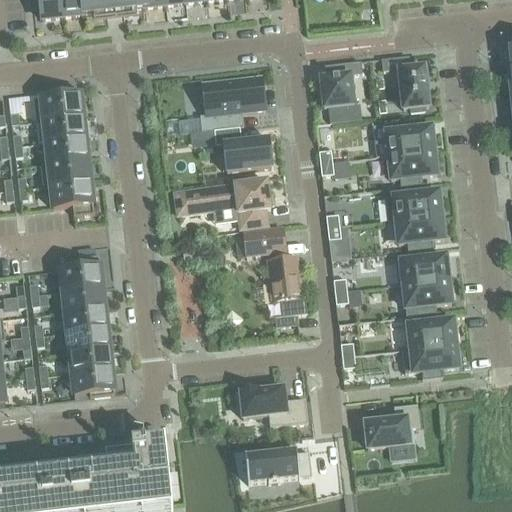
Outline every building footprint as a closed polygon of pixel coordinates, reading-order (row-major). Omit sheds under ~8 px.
[(63,22),(60,0),(38,0),(42,24),(63,22)] [(60,0),(63,22),(83,19),(81,0),(60,0)] [(143,0),(81,0),(83,19),(145,12),(143,0)] [(143,0),(145,12),(165,10),(164,0),(143,0)] [(184,0),(164,0),(165,10),(186,8),(184,0)] [(424,111),(428,111),(424,71),(406,73),(404,61),(381,64),(382,76),(398,74),(402,114),(409,113),(410,116),(424,114),(424,111)] [(332,81),(320,83),(323,113),(353,109),(350,80),(362,79),(360,66),(331,70),(332,81)] [(200,120),(201,136),(234,133),(232,118),(265,114),(261,81),(202,88),(205,120),(200,120)] [(33,105),(36,128),(83,123),(79,94),(55,97),(55,102),(33,105)] [(10,119),(11,130),(19,129),(18,118),(10,119)] [(83,123),(36,128),(43,127),(45,148),(85,143),(83,123)] [(178,123),(165,125),(166,140),(179,139),(178,125),(178,123)] [(387,161),(433,156),(430,132),(413,134),(412,127),(384,130),(387,161)] [(239,132),(214,135),(215,150),(223,149),(226,178),(271,173),(268,143),(241,146),(239,132)] [(12,140),(14,151),(22,150),(20,139),(12,140)] [(40,169),(40,170),(87,165),(85,143),(45,148),(47,168),(40,169)] [(14,151),(15,162),(23,161),(22,150),(14,151)] [(0,152),(0,157),(1,164),(9,163),(7,152),(0,152)] [(316,157),(317,168),(329,167),(328,155),(316,157)] [(398,184),(399,192),(421,190),(420,181),(435,179),(433,156),(387,161),(390,185),(398,184)] [(87,165),(40,170),(43,192),(90,186),(87,165)] [(329,167),(317,168),(319,180),(331,179),(329,167)] [(17,183),(19,194),(26,194),(25,182),(17,183)] [(3,185),(5,196),(12,195),(11,184),(3,185)] [(90,186),(43,192),(43,193),(50,192),(53,213),(72,211),(73,221),(94,219),(90,186)] [(266,186),(174,198),(177,220),(212,215),(214,229),(239,225),(240,234),(264,230),(262,214),(270,213),(266,186)] [(421,190),(399,192),(400,200),(384,202),(386,227),(395,226),(440,221),(438,196),(428,197),(427,190),(425,191),(425,189),(421,190)] [(20,205),(28,204),(26,194),(19,194),(20,205)] [(6,207),(14,206),(12,195),(5,196),(6,207)] [(338,220),(326,221),(327,233),(339,232),(338,220)] [(443,244),(440,221),(395,226),(397,249),(405,248),(406,258),(408,258),(427,256),(433,255),(432,245),(443,244)] [(339,232),(327,233),(328,245),(331,265),(351,263),(347,231),(339,232)] [(284,233),(243,237),(244,240),(246,261),(246,263),(287,258),(284,233)] [(244,240),(234,241),(236,262),(246,261),(244,240)] [(182,254),(184,265),(203,263),(201,251),(182,254)] [(409,265),(400,266),(402,290),(448,284),(445,261),(428,262),(427,256),(408,258),(409,265)] [(60,276),(62,297),(102,293),(98,261),(78,263),(79,273),(60,276)] [(280,304),(282,320),(306,318),(305,302),(299,303),(295,264),(269,267),(273,305),(280,304)] [(345,284),(333,285),(334,297),(347,296),(345,284)] [(448,284),(402,290),(406,322),(440,318),(440,317),(434,318),(434,310),(451,308),(448,284)] [(37,289),(29,290),(30,301),(38,300),(37,289)] [(15,291),(17,302),(24,301),(23,290),(15,291)] [(102,293),(62,297),(64,318),(104,313),(102,293)] [(347,296),(334,297),(336,309),(348,308),(347,296)] [(32,312),(40,311),(38,300),(30,301),(32,312)] [(18,313),(26,313),(24,301),(17,302),(18,313)] [(17,302),(3,304),(4,317),(18,315),(18,313),(17,302)] [(104,313),(64,318),(67,338),(107,333),(104,313)] [(230,314),(221,326),(233,335),(242,324),(230,314)] [(410,353),(410,354),(411,353),(455,349),(453,325),(441,326),(440,318),(406,322),(410,353)] [(34,330),(35,341),(43,340),(42,329),(34,330)] [(20,332),(21,343),(29,342),(28,331),(20,332)] [(107,333),(67,338),(69,358),(109,354),(107,333)] [(35,342),(37,353),(45,352),(43,341),(35,342)] [(21,343),(22,354),(30,353),(29,342),(21,343)] [(352,348),(340,349),(342,362),(354,360),(352,348)] [(455,349),(402,355),(404,379),(421,377),(422,385),(442,382),(441,374),(458,372),(455,349)] [(109,354),(69,358),(71,379),(111,374),(109,354)] [(354,360),(342,362),(343,374),(355,372),(354,360)] [(38,371),(40,382),(47,381),(46,370),(38,371)] [(25,372),(26,384),(34,383),(32,371),(25,372)] [(111,374),(71,379),(74,399),(89,398),(89,403),(114,400),(111,374)] [(41,393),(49,392),(47,381),(40,382),(41,393)] [(27,394),(35,394),(34,383),(26,384),(27,394)] [(307,428),(304,404),(285,406),(283,393),(239,397),(242,423),(268,420),(270,432),(307,428)] [(365,430),(361,430),(363,445),(366,445),(367,454),(390,451),(392,465),(414,462),(412,448),(411,433),(419,432),(417,410),(393,412),(395,424),(364,428),(365,430)] [(170,511),(163,445),(144,448),(144,447),(106,452),(108,473),(0,485),(0,511),(170,511)] [(279,487),(279,486),(299,484),(299,482),(311,481),(309,457),(297,459),(296,454),(245,459),(248,489),(267,487),(268,488),(279,487)]
